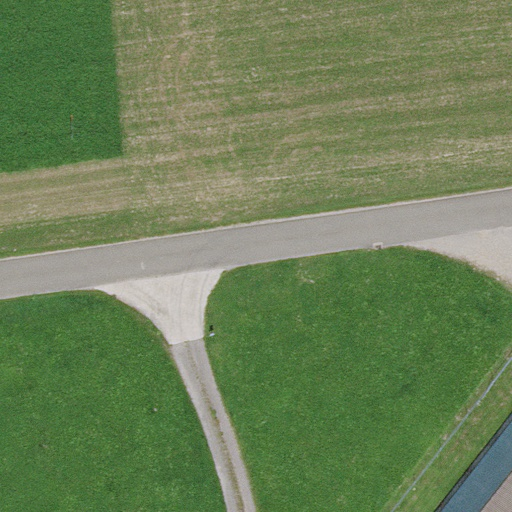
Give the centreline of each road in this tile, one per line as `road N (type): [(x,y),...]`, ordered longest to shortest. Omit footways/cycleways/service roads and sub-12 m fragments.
road 1 (unclassified): [(511,211),(0,280)]
road 2 (track): [(249,511),(165,260)]
